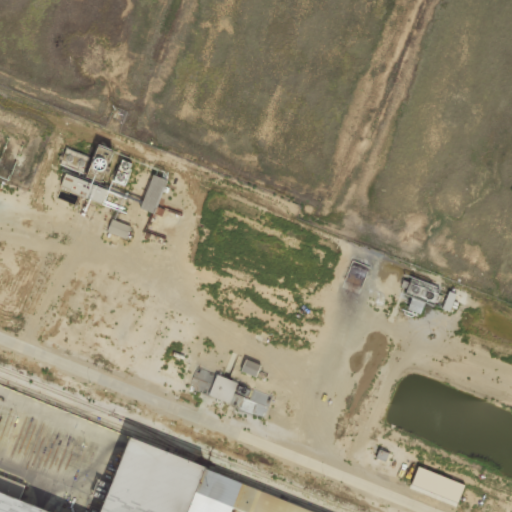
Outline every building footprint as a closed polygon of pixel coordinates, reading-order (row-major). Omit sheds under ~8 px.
[(104,202),(108,189),(67,174),(62,187),(104,202)] [(108,231),(127,238),(132,225),(113,218),(108,231)] [(257,376),(260,364),(246,360),(243,372),(257,376)] [(262,416),(267,403),(264,403),(267,395),(253,390),(249,400),(238,396),(239,392),(246,394),(249,386),(216,375),(212,388),(211,388),(209,394),(241,405),(240,408),(262,416)] [(0,511),(321,511),(125,445),(102,511),(69,511),(0,488),(0,511)] [(459,501),(465,483),(418,466),(412,484),(459,501)]
